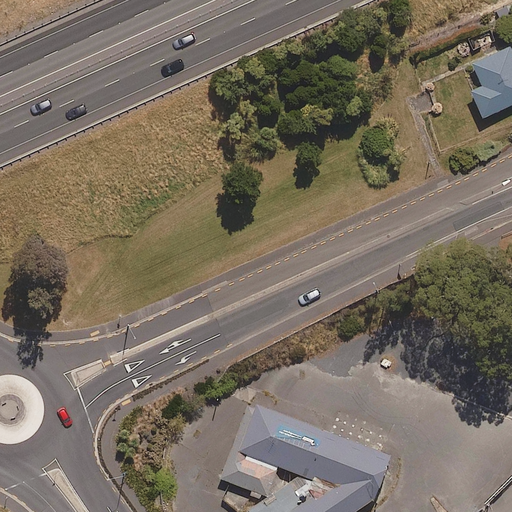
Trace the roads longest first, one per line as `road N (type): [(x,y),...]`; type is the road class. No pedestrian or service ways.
road 1 (residential): [(25,362),(114,344),(511,166)]
road 2 (secondary): [(511,198),(131,375),(56,420)]
road 3 (motorway): [(307,0),(0,135)]
road 4 (motorway): [(0,75),(172,0)]
